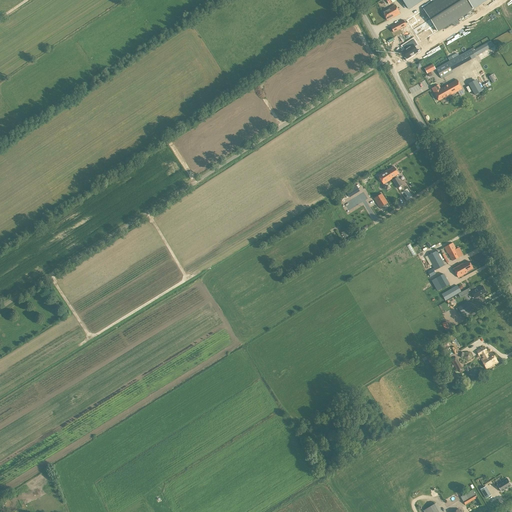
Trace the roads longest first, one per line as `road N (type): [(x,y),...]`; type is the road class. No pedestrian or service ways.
road 1 (unclassified): [(0,308),(386,59)]
road 2 (unclassified): [(511,289),(386,59)]
road 3 (track): [(299,433),(511,294)]
